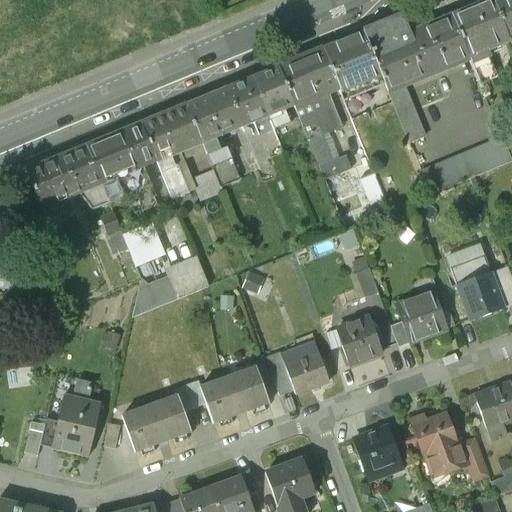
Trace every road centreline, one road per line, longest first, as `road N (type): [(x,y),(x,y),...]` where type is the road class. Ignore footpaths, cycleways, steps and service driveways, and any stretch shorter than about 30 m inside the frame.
road 1 (secondary): [(0,142),(343,0)]
road 2 (residential): [(308,408),(111,480),(60,486),(0,473)]
road 3 (residential): [(511,338),(308,408)]
